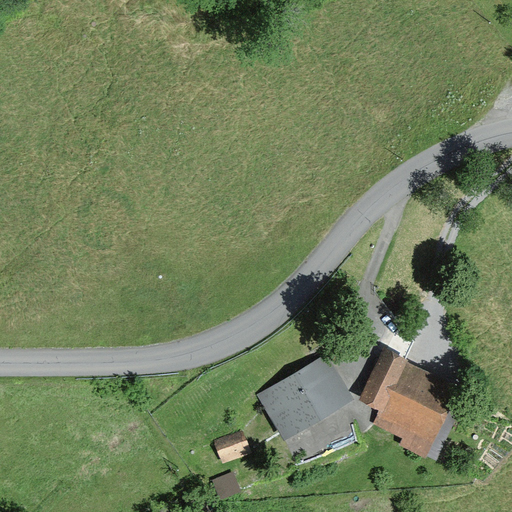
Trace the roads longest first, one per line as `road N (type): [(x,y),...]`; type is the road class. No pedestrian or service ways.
road 1 (unclassified): [(511,133),(447,148),(409,174),(299,294),(232,340),(179,356),(0,364)]
road 2 (track): [(438,351),(449,245),(473,200),(511,166)]
